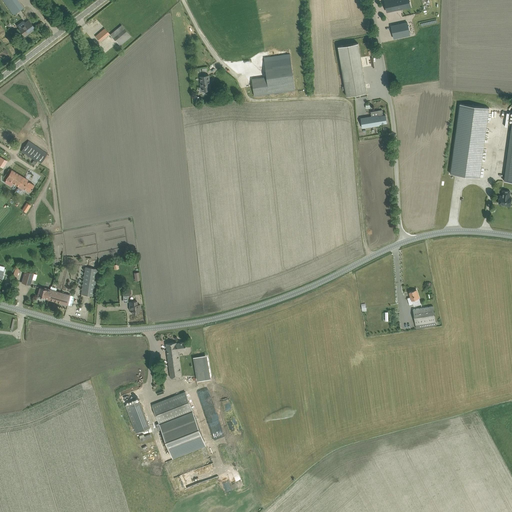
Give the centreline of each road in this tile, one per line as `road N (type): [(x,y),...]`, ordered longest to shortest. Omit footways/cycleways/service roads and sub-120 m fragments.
road 1 (tertiary): [(404,242),(300,292),(186,325),(101,332),(0,304)]
road 2 (unclassified): [(404,242),(390,94),(371,0)]
road 3 (tertiary): [(0,81),(103,0)]
